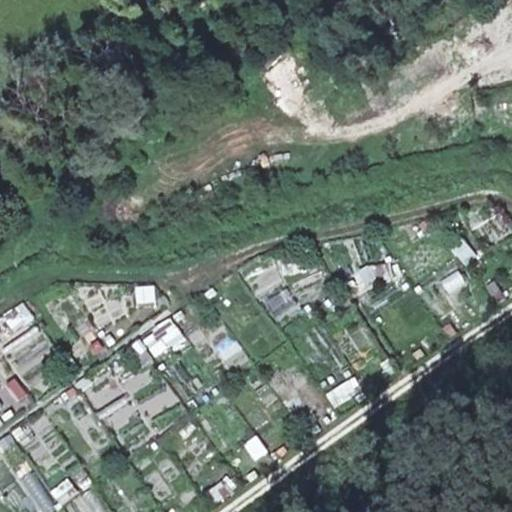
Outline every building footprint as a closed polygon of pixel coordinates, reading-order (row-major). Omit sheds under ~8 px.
[(451,249),(465,265),(476,256),(462,239),(451,249)] [(386,261),(366,266),(370,282),(390,277),(386,261)] [(264,304),(276,320),(298,305),(286,288),(264,304)] [(24,303),(3,314),(10,330),(32,319),(24,303)] [(92,356),(103,350),(86,316),(75,322),(92,356)] [(154,358),(184,339),(173,321),(143,340),(154,358)] [(143,340),(128,344),(133,364),(148,360),(143,340)] [(0,466),(0,485),(13,478),(4,464),(0,466)] [(66,479),(50,490),(59,505),(76,494),(66,479)] [(107,511),(92,487),(79,495),(89,511),(107,511)]
